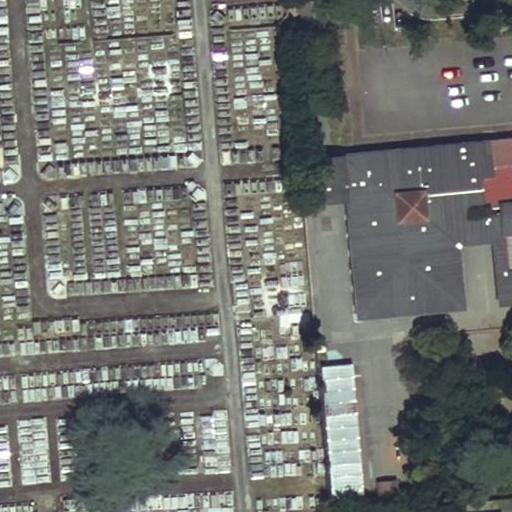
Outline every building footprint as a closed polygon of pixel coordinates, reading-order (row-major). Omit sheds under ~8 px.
[(505,226),(504,226),(507,267),(511,266),(511,161),(495,163),(491,163),(489,140),(342,153),(342,155),(346,198),(346,200),(357,199),(357,206),(366,306),(454,298),(450,255),(461,254),(460,244),(458,229),(505,224),(505,226)] [(342,155),(311,158),(313,200),(346,198),(342,155)] [(466,307),(461,254),(450,255),(454,298),(366,306),(357,206),(357,199),(346,200),(356,317),(466,307)] [(505,224),(458,229),(460,244),(494,241),(499,301),(511,300),(511,266),(507,267),(504,226),(505,226),(505,224)] [(356,364),(324,365),(328,494),(360,493),(356,364)]
